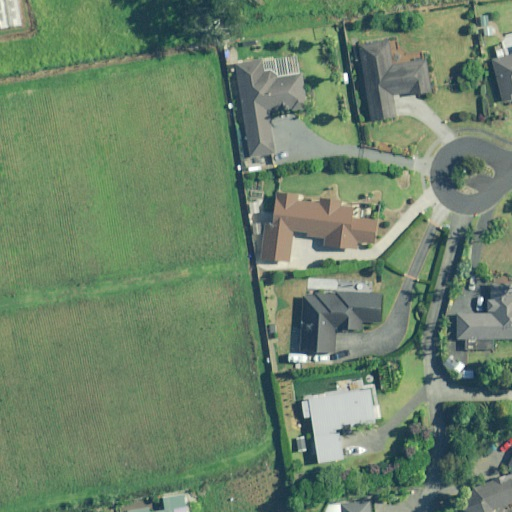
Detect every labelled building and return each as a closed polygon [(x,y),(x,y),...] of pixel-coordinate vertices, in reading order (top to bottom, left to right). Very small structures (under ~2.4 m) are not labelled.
[(481,25),(497,25),(497,11),(481,12),(481,25)] [(497,25),(481,25),(482,36),(497,35),(497,25)] [(399,55),(395,37),(360,44),(375,121),(398,117),(394,97),(421,93),(421,95),(433,93),(425,50),(399,55)] [(272,113),(308,109),(300,54),(238,63),(250,156),(277,153),(272,113)] [(511,54),(492,60),(504,102),(511,99),(511,54)] [(352,208),(352,202),(342,201),(342,199),(333,199),(333,202),(297,199),(297,194),(289,193),(289,199),(278,198),(277,206),(275,205),(274,216),(275,216),(275,224),(267,223),(263,256),(291,259),(295,231),(308,233),(308,236),(329,238),(328,245),(359,248),(360,242),(376,244),(379,218),(367,217),(368,210),(352,208)] [(372,281),(305,277),(301,350),(334,352),(336,330),(363,332),(364,321),(382,322),(383,293),(372,293),(372,281)] [(511,287),(493,287),(493,300),(489,300),(489,314),(459,314),(458,338),(467,338),(467,348),(495,349),(495,339),(511,338),(511,287)] [(466,356),(446,355),(446,369),(466,370),(466,356)] [(475,372),(459,371),(458,378),(474,379),(475,372)] [(374,383),(362,385),(361,377),(336,381),(338,389),(301,395),(305,420),(312,418),(320,464),(347,460),(341,428),(380,422),(374,383)] [(511,447),(509,456),(511,457),(511,460),(505,478),(469,489),(459,509),(465,511),(492,511),(493,510),(511,503),(511,447)] [(187,494),(163,497),(165,510),(151,511),(150,507),(128,511),(127,511),(176,511),(176,510),(189,508),(187,494)] [(372,511),(372,501),(339,503),(326,503),(326,511),(372,511)]
